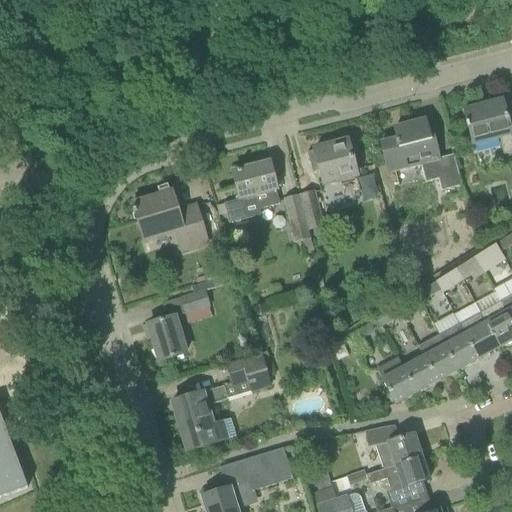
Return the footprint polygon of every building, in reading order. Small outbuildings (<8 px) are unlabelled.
[(511,138),(507,122),(501,102),(463,113),(466,124),(464,125),(471,149),(498,141),(502,157),(511,154),(511,147),(509,138),(511,138)] [(430,132),(426,133),(423,123),(394,130),(396,141),(380,145),(387,175),(420,166),(424,184),(437,181),(440,192),(460,187),(452,156),(437,160),(430,132)] [(357,181),(351,162),(346,143),(306,154),(316,191),(357,181)] [(276,194),(273,183),(268,164),(231,173),(239,202),(222,206),(228,226),(259,217),(258,211),(277,206),(274,195),(276,194)] [(170,192),(131,204),(143,240),(174,231),(180,229),(184,245),(179,246),(181,253),(187,251),(192,250),(185,230),(200,225),(194,206),(176,212),(170,192)] [(307,231),(321,227),(313,193),(298,197),(307,231)] [(311,247),(307,231),(298,197),(282,201),(293,245),(301,243),(305,257),(314,254),(312,247),(311,247)] [(483,276),(504,263),(494,246),(473,259),(483,276)] [(473,282),(483,276),(473,259),(454,271),(460,283),(470,277),(473,282)] [(440,296),(460,283),(454,271),(433,284),(440,296)] [(191,297),(179,300),(183,316),(207,309),(202,293),(212,291),(209,283),(205,284),(197,286),(189,288),(191,297)] [(419,305),(435,295),(429,286),(414,296),(419,305)] [(405,314),(419,305),(414,296),(400,305),(405,314)] [(511,329),(511,296),(498,304),(511,329)] [(497,349),(511,341),(511,329),(498,304),(478,315),(497,349)] [(394,318),(400,315),(395,309),(375,321),(380,328),(394,318)] [(476,361),(497,349),(478,315),(457,327),(476,361)] [(163,322),(147,326),(158,363),(178,357),(186,355),(174,318),(163,322)] [(361,340),(380,328),(375,321),(346,338),(358,363),(370,357),(361,340)] [(457,326),(437,337),(437,338),(455,372),(476,361),(457,327),(457,326)] [(436,383),(455,372),(437,338),(417,349),(422,359),(436,383)] [(260,356),(224,367),(230,386),(246,381),(251,394),(270,388),(267,379),(263,364),(260,356)] [(415,394),(436,383),(422,359),(403,370),(415,394)] [(415,394),(403,370),(397,360),(375,371),(394,405),(415,394)] [(222,388),(171,404),(182,439),(189,436),(194,451),(228,441),(228,440),(235,438),(229,421),(211,427),(205,408),(226,402),(222,388)] [(0,499),(26,490),(0,419),(0,499)] [(413,436),(397,441),(393,428),(364,433),(367,450),(373,448),(380,471),(382,470),(420,458),(413,436)] [(284,455),(297,451),(296,446),(273,453),(240,463),(247,484),(200,498),(204,511),(240,511),(238,503),(251,499),(250,494),(283,483),(292,481),(284,455)] [(401,491),(428,481),(420,458),(382,470),(380,471),(381,472),(364,477),(363,473),(345,479),(348,488),(365,482),(367,487),(384,482),(388,495),(384,496),(389,511),(385,511),(393,511),(407,508),(401,491)] [(330,488),(328,489),(325,479),(314,483),(317,493),(311,495),(311,496),(330,489),(330,488)] [(330,489),(311,496),(316,511),(363,511),(358,498),(356,496),(352,495),(346,497),(346,496),(335,500),(331,488),(330,488),(330,489)]
